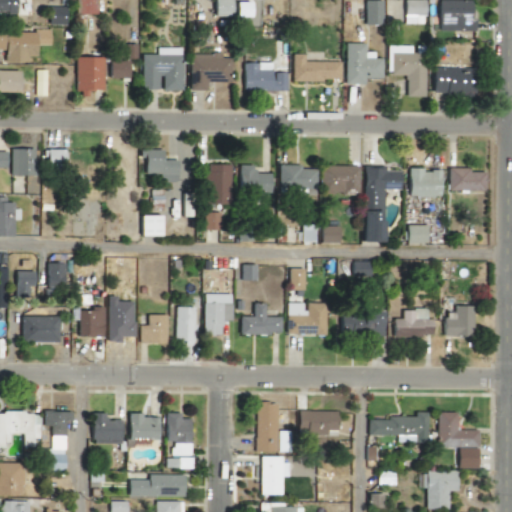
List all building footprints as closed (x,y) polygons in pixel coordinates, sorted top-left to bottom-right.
[(0,0),(0,11),(12,11),(12,0),(0,0)] [(93,0),(73,0),(74,14),(94,14),(93,0)] [(209,0),(210,15),(228,16),(227,0),(209,0)] [(379,25),(379,0),(361,0),(361,24),(379,25)] [(421,0),(400,0),(401,24),(422,23),(421,0)] [(472,30),(472,19),(468,19),(467,0),(449,0),(435,0),(436,31),(472,30)] [(24,63),(24,56),(32,56),(32,45),(46,45),(46,31),(0,31),(0,49),(1,49),(1,63),(24,63)] [(341,84),(360,84),(360,78),(378,78),(378,58),(361,58),(361,43),(341,43),(341,84)] [(134,44),(123,44),(123,59),(134,59),(134,44)] [(402,96),(421,97),(422,53),(408,53),(408,46),(387,45),(386,75),(402,75),(402,96)] [(177,91),(179,48),(154,48),(153,54),(138,54),(138,89),(155,90),(155,77),(158,77),(158,90),(177,91)] [(227,58),(218,58),(218,54),(187,53),(186,90),(203,90),(203,82),(226,82),(227,58)] [(337,80),(336,61),(300,61),(300,54),(288,54),(288,80),(337,80)] [(100,57),(72,57),(71,93),(85,93),(85,90),(100,90),(100,57)] [(124,78),(125,61),(105,60),(105,77),(124,78)] [(283,72),(268,73),(268,62),(240,63),(240,91),(283,90),(283,72)] [(429,94),(469,94),(469,68),(429,68),(429,94)] [(0,92),(15,92),(15,71),(0,70),(0,92)] [(43,70),(32,70),(31,95),(42,96),(43,70)] [(31,148),(7,148),(7,175),(30,175),(31,148)] [(61,149),(40,149),(40,166),(61,166),(61,149)] [(174,160),(160,159),(160,150),(136,149),(136,158),(141,159),(141,174),(157,174),(157,181),(174,182),(174,160)] [(227,164),(202,163),(201,203),(226,204),(227,164)] [(251,165),(235,165),(235,193),(267,192),(267,173),(251,173),(251,165)] [(297,165),(275,165),(275,190),(313,189),(312,169),(297,169),(297,165)] [(355,194),(355,165),(317,166),(317,195),(355,194)] [(438,197),(438,170),(419,170),(419,168),(405,167),(405,196),(438,197)] [(397,168),(359,169),(360,209),(380,208),(380,189),(397,189),(397,168)] [(482,191),(482,172),(466,172),(466,168),(445,168),(444,190),(482,191)] [(0,235),(10,236),(10,220),(14,220),(14,202),(2,203),(2,197),(0,196),(0,235)] [(187,217),(187,199),(179,199),(179,216),(187,217)] [(377,241),(378,211),(357,210),(357,241),(377,241)] [(200,229),(217,230),(217,212),(201,212),(200,229)] [(136,235),(157,235),(157,215),(136,215),(136,235)] [(297,242),(311,242),(311,224),(297,224),(297,242)] [(424,225),(402,225),(402,243),(423,244),(424,225)] [(317,243),(336,243),(336,227),(317,226),(317,243)] [(366,277),(366,261),(348,261),(348,277),(366,277)] [(42,285),(61,285),(61,263),(42,263),(42,285)] [(253,280),(253,265),(237,264),(237,280),(253,280)] [(284,290),(300,291),(300,268),(284,268),(284,290)] [(31,286),(31,271),(11,271),(11,298),(26,298),(25,286),(31,286)] [(228,320),(227,293),(199,294),(200,335),(218,335),(218,321),(228,320)] [(111,302),(111,296),(102,296),(103,342),(117,342),(117,337),(129,337),(129,301),(111,302)] [(277,317),(261,317),(261,304),(249,303),(249,316),(236,316),(236,333),(277,334),(277,317)] [(300,303),(283,303),(282,333),(321,334),(321,303),(300,303)] [(470,335),(470,306),(451,306),(451,312),(440,313),(441,336),(470,335)] [(192,307),(172,307),(171,343),(191,343),(192,307)] [(100,309),(74,308),(74,336),(99,337),(100,309)] [(424,319),(423,309),(399,309),(399,318),(389,319),(389,337),(430,336),(430,319),(424,319)] [(379,335),(380,313),(336,311),(336,334),(379,335)] [(135,326),(136,344),(163,343),(162,314),(143,315),(143,325),(135,326)] [(56,317),(18,316),(17,341),(55,342),(56,317)] [(273,404),(252,403),(251,452),(272,453),(273,404)] [(63,421),(70,421),(69,411),(40,411),(40,426),(48,426),(48,438),(63,438),(63,421)] [(333,411),(293,411),(293,430),(302,430),(302,435),(333,435),(333,411)] [(37,413),(0,412),(0,446),(4,446),(4,433),(19,434),(19,446),(30,446),(30,438),(37,438),(37,413)] [(364,419),(364,435),(393,435),(393,442),(423,442),(423,412),(411,412),(411,417),(383,416),(383,420),(364,419)] [(452,412),(432,412),(433,448),(474,447),(474,430),(453,430),(452,412)] [(88,443),(118,443),(118,420),(103,420),(103,413),(89,413),(88,443)] [(137,417),(138,413),(124,413),(124,439),(154,440),(155,417),(137,417)] [(161,468),(187,468),(187,418),(177,418),(177,413),(162,413),(161,442),(168,442),(168,459),(161,459),(161,468)] [(273,452),(282,452),(283,431),(273,431),(273,452)] [(473,447),(454,448),(454,468),(474,468),(473,447)] [(277,457),(256,456),(256,494),(277,495),(278,476),(284,477),(284,463),(277,462),(277,457)] [(0,495),(19,496),(20,464),(0,462),(0,495)] [(453,491),(453,471),(420,471),(421,509),(445,509),(445,491),(453,491)] [(391,484),(391,473),(375,472),(375,484),(391,484)] [(124,480),(124,496),(180,497),(180,475),(144,475),(144,480),(124,480)] [(380,494),(366,493),(365,508),(379,509),(380,494)] [(123,511),(123,501),(105,501),(105,511),(123,511)] [(177,511),(178,502),(151,501),(151,511),(177,511)] [(0,502),(0,511),(24,511),(24,502),(0,502)]
